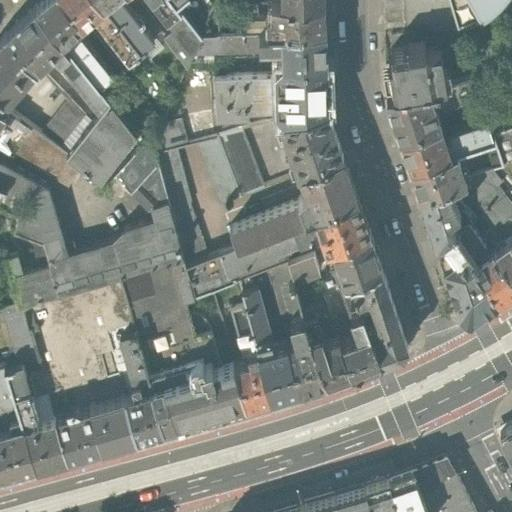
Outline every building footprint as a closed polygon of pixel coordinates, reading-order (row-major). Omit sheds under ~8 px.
[(69,0),(41,0),(35,6),(62,32),(84,14),(69,0)] [(69,0),(84,14),(91,8),(100,0),(69,0)] [(155,35),(127,0),(100,0),(91,8),(129,55),(155,35)] [(183,4),(179,0),(153,0),(168,17),(183,4)] [(288,13),(289,29),(324,28),(322,0),(296,0),(284,0),(272,0),(273,13),(288,13)] [(449,0),(458,25),(471,20),(481,16),(482,18),(499,5),(502,0),(449,0)] [(205,33),(183,4),(168,17),(190,52),(267,51),(266,45),(259,45),(260,30),(205,33)] [(256,4),(206,6),(205,33),(260,30),(259,22),(257,22),(256,4)] [(10,28),(5,33),(37,65),(42,60),(54,42),(60,49),(69,41),(62,32),(35,6),(22,17),(10,28)] [(289,29),(260,30),(259,45),(266,45),(284,45),(284,55),(325,56),(324,28),(289,29)] [(0,39),(0,102),(2,104),(37,65),(5,33),(0,39)] [(110,92),(69,41),(60,49),(59,60),(100,105),(110,92)] [(425,43),(390,49),(393,62),(388,63),(393,92),(430,86),(438,84),(446,81),(440,46),(426,49),(425,43)] [(327,105),(325,56),(284,55),(280,55),(281,71),(283,106),(284,119),(327,105)] [(216,117),(249,116),(248,110),(283,106),(281,71),(214,74),(216,117)] [(467,79),(446,81),(438,84),(430,86),(437,110),(474,98),(467,79)] [(393,92),(386,94),(400,133),(441,122),(437,110),(430,86),(393,92)] [(137,123),(110,92),(100,105),(89,118),(66,146),(102,170),(137,123)] [(68,99),(43,130),(66,146),(89,118),(68,99)] [(284,119),(301,170),(343,152),(327,105),(284,119)] [(151,132),(156,149),(176,144),(188,142),(181,117),(150,125),(151,132)] [(485,121),(445,133),(441,122),(400,133),(410,162),(456,151),(490,140),(492,140),(485,121)] [(265,185),(241,129),(195,140),(220,202),(265,185)] [(151,132),(115,172),(147,204),(152,200),(170,196),(156,149),(151,132)] [(511,132),(492,140),(490,140),(500,166),(511,163),(511,132)] [(176,144),(156,149),(170,196),(173,207),(190,202),(192,201),(176,144)] [(465,178),(456,151),(410,162),(419,190),(448,183),(465,178)] [(343,152),(301,170),(310,192),(300,195),(307,212),(357,194),(343,152)] [(0,154),(0,174),(7,177),(5,180),(17,185),(30,190),(35,207),(46,243),(50,256),(58,285),(117,268),(170,253),(184,249),(173,207),(170,196),(152,200),(154,211),(126,219),(113,232),(68,245),(49,180),(0,154)] [(511,163),(500,166),(491,169),(501,180),(510,191),(511,193),(511,163)] [(448,183),(459,206),(470,202),(480,212),(477,215),(488,228),(511,210),(511,193),(510,191),(504,195),(495,185),(501,180),(491,169),(465,178),(448,183)] [(5,180),(0,194),(0,200),(9,204),(17,185),(5,180)] [(459,206),(448,183),(419,190),(435,237),(454,229),(445,215),(459,206)] [(317,221),(326,245),(327,245),(368,227),(357,194),(307,212),(311,224),(317,221)] [(228,226),(235,241),(276,224),(307,212),(300,195),(228,226)] [(190,202),(173,207),(184,249),(187,260),(208,252),(199,229),(190,202)] [(18,214),(12,231),(46,243),(35,207),(24,217),(18,214)] [(284,244),(310,234),(307,226),(311,224),(307,212),(276,224),(284,244)] [(219,247),(229,272),(287,250),(284,244),(276,224),(235,241),(219,247)] [(327,245),(333,262),(325,265),(327,271),(344,266),(346,274),(350,273),(380,263),(368,227),(327,245)] [(511,228),(493,243),(511,268),(511,228)] [(468,249),(454,229),(435,237),(443,260),(468,249)] [(511,268),(493,243),(473,256),(499,293),(511,283),(511,268)] [(58,285),(50,256),(23,265),(17,248),(5,252),(19,296),(58,285)] [(170,253),(183,302),(196,298),(187,260),(184,249),(170,253)] [(473,256),(468,249),(443,260),(459,306),(471,313),(499,293),(473,256)] [(315,251),(288,260),(295,283),(320,274),(315,251)] [(272,291),(295,283),(288,260),(266,269),(272,291)] [(406,339),(380,263),(350,273),(363,308),(351,311),(356,326),(373,320),(380,355),(402,347),(406,339)] [(19,296),(20,302),(37,357),(48,392),(106,376),(99,352),(111,349),(106,330),(133,322),(117,268),(58,285),(19,296)] [(242,287),(247,302),(261,346),(276,342),(259,283),(242,287)] [(1,307),(18,362),(24,360),(37,357),(20,302),(1,307)] [(230,306),(244,355),(262,350),(261,346),(247,302),(230,306)] [(299,335),(288,338),(298,382),(326,374),(313,328),(309,313),(294,317),(299,335)] [(356,326),(344,330),(352,365),(380,355),(373,320),(356,326)] [(324,325),(313,328),(326,374),(352,365),(344,330),(328,336),(324,325)] [(136,327),(119,332),(135,386),(153,381),(136,327)] [(261,346),(262,350),(270,390),(298,382),(288,338),(276,342),(261,346)] [(235,357),(245,398),(270,390),(262,350),(244,355),(235,357)] [(235,357),(153,381),(163,422),(245,398),(235,357)] [(18,362),(7,364),(14,386),(31,380),(24,360),(18,362)] [(0,366),(0,424),(25,417),(14,386),(7,364),(0,366)] [(135,386),(125,389),(136,429),(163,422),(153,381),(135,386)] [(66,450),(100,440),(136,429),(125,389),(91,398),(56,408),(66,450)] [(56,408),(25,417),(35,458),(66,450),(56,408)] [(0,424),(0,467),(35,458),(25,417),(0,424)] [(511,417),(499,425),(511,449),(511,417)] [(445,451),(424,459),(402,467),(388,473),(402,511),(427,511),(429,511),(418,481),(429,478),(453,465),(445,451)] [(477,511),(468,494),(453,465),(429,478),(418,481),(429,511),(428,511),(477,511)] [(402,511),(388,473),(376,476),(364,480),(375,511),(402,511)] [(375,511),(364,480),(334,489),(341,511),(375,511)] [(317,494),(304,498),(308,511),(341,511),(334,489),(317,494)] [(259,511),(255,511),(308,511),(304,498),(276,506),(267,509),(259,511)]
